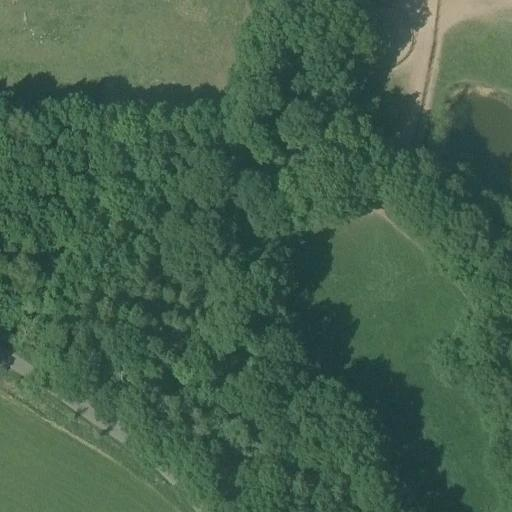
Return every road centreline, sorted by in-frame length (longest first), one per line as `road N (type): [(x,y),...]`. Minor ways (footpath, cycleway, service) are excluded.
road 1 (track): [(268,0),(236,218),(237,352),(258,511)]
road 2 (unclassified): [(186,511),(160,480),(82,419),(0,381)]
